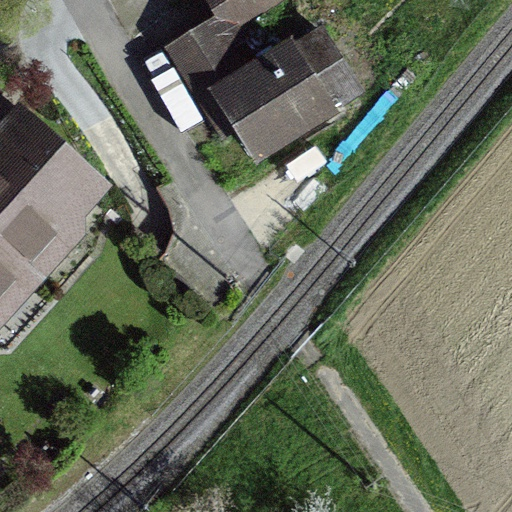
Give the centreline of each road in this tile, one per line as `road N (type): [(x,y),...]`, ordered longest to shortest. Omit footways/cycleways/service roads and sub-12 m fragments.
road 1 (residential): [(240,256),(88,0)]
road 2 (residential): [(420,511),(316,363)]
